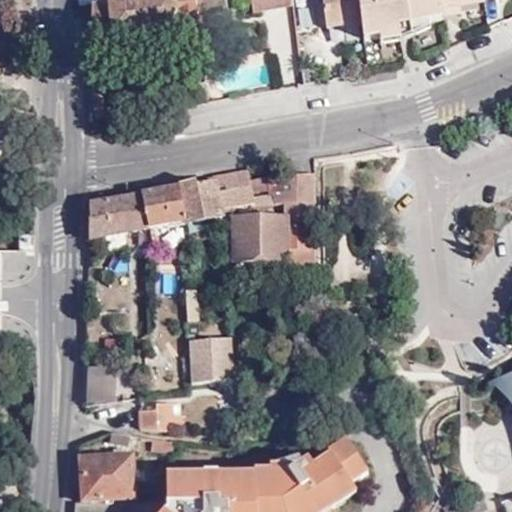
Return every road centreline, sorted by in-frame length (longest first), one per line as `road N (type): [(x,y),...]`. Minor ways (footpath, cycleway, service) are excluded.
road 1 (residential): [(60,165),(245,138),(511,76)]
road 2 (secondary): [(60,165),(44,511)]
road 3 (secondary): [(53,0),(60,165)]
